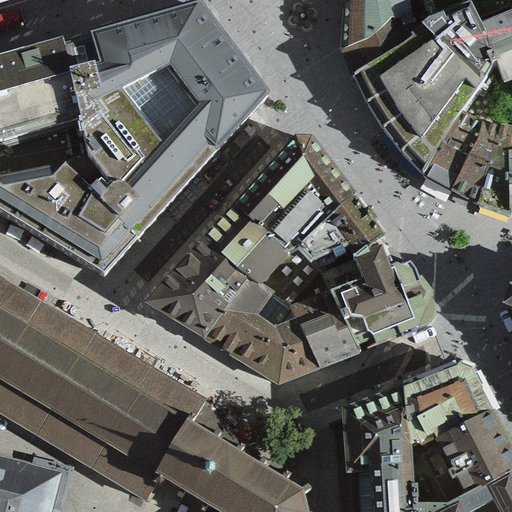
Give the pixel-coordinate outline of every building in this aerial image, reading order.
[(394,20),(395,21),(428,10),(424,0),(389,0),(346,7),(345,30),(343,50),(344,51),(368,43),(392,21),(394,20)] [(424,0),(428,10),(431,22),(471,4),(469,0),(424,0)] [(412,37),(414,40),(354,78),(355,80),(373,113),(382,130),(422,175),(423,176),(454,123),(493,67),(498,65),(483,28),(483,29),(471,4),(431,22),(429,23),(412,37)] [(63,165),(64,170),(0,182),(0,213),(5,217),(18,224),(104,277),(124,255),(159,217),(255,110),(267,97),(254,80),(229,47),(199,8),(90,39),(63,47),(81,120),(90,160),(63,165)] [(431,22),(428,10),(395,21),(394,20),(392,21),(368,43),(344,51),(347,60),(354,78),(414,40),(412,37),(429,23),(431,22)] [(506,84),(511,81),(511,157),(509,158),(510,216),(511,217),(511,214),(511,213),(511,16),(483,28),(498,65),(506,84)] [(90,160),(81,120),(63,47),(11,62),(4,64),(3,63),(2,62),(1,61),(0,60),(0,176),(63,165),(90,160)] [(491,98),(507,97),(506,84),(498,65),(493,67),(454,123),(423,176),(431,180),(457,194),(481,206),(494,149),(493,148),(492,143),(495,129),(491,98)] [(510,216),(509,158),(511,130),(495,129),(492,143),(493,148),(494,149),(481,206),(481,207),(488,209),(509,216),(510,216)] [(259,287),(260,286),(289,303),(290,304),(320,270),(319,269),(300,249),(308,241),(354,198),(332,169),(311,142),(297,142),(293,146),(221,225),(206,243),(247,280),(248,280),(259,287)] [(349,250),(356,259),(383,239),(383,238),(384,238),(373,223),(376,221),(373,216),(368,211),(365,213),(354,198),(308,241),(300,249),(319,269),(346,257),(344,252),(349,250)] [(385,240),(383,239),(356,259),(322,275),(354,341),(362,337),(368,335),(369,336),(371,337),(373,339),(376,346),(407,334),(410,326),(416,330),(431,323),(434,318),(436,312),(435,306),(431,300),(427,297),(426,296),(423,290),(419,285),(411,288),(407,275),(404,268),(403,266),(400,260),(397,255),(393,252),(387,249),(386,249),(383,241),(385,240)] [(247,280),(206,243),(183,268),(150,305),(205,339),(247,280)] [(354,341),(322,275),(320,270),(290,304),(320,368),(339,360),(360,352),(354,341)] [(306,511),(303,497),(311,490),(308,486),(300,493),(285,484),(291,473),(287,471),(281,481),(262,470),(268,460),(264,457),(258,468),(240,457),(247,445),(207,405),(209,404),(0,280),(0,412),(139,496),(149,502),(163,478),(182,490),(176,500),(180,503),(186,492),(206,504),(204,507),(202,510),(201,511),(199,511),(306,511)] [(290,304),(289,303),(260,286),(259,287),(248,280),(247,280),(205,339),(238,359),(279,384),(298,376),(320,368),(290,304)] [(442,448),(439,441),(492,413),(480,390),(479,388),(472,374),(460,369),(452,372),(405,391),(414,506),(448,507),(450,506),(425,457),(442,448)] [(375,402),(347,413),(347,419),(353,511),(511,511),(511,473),(450,506),(448,507),(414,506),(405,391),(405,390),(375,402)] [(492,413),(439,441),(442,448),(425,457),(450,506),(511,473),(511,451),(506,440),(492,413)] [(342,511),(353,511),(347,419),(336,421),(342,511)] [(0,511),(47,511),(56,477),(0,463),(0,511)]
